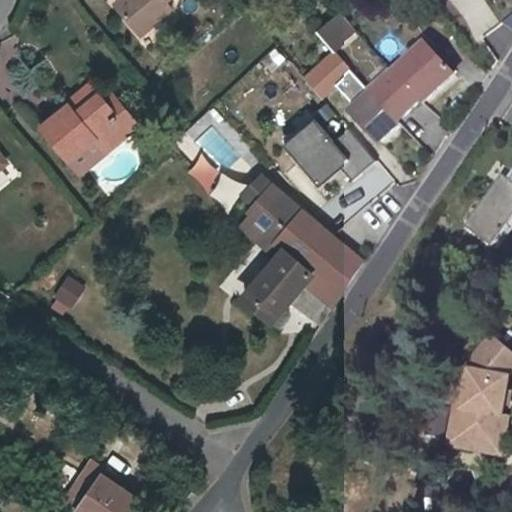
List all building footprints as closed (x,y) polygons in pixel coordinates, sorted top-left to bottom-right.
[(115,0),(111,4),(137,33),(168,7),(162,0),(115,0)] [(395,33),(417,15),(403,0),(396,0),(378,16),(395,33)] [(426,40),(372,90),(352,109),(382,140),(401,124),(398,121),(421,100),(423,102),(455,72),(426,40)] [(354,70),(337,50),(306,77),(323,97),(354,70)] [(67,104),(75,113),(80,108),(77,105),(94,91),(90,85),(67,104)] [(118,118),(101,99),(94,91),(77,105),(80,108),(75,113),(67,104),(40,127),(68,159),(94,138),(104,151),(126,133),(115,120),(118,118)] [(126,133),(136,125),(110,92),(101,99),(118,118),(115,120),(126,133)] [(321,190),(334,180),(356,208),(391,181),(348,127),(331,141),(313,117),(283,141),(321,190)] [(187,175),(210,188),(222,169),(199,155),(187,175)] [(209,195),(231,208),(245,184),(223,171),(209,195)] [(511,173),(509,178),(499,172),(464,226),(496,247),(508,228),(511,230),(511,173)] [(262,201),(278,185),(275,182),(260,200),(262,201)] [(278,253),(245,292),(275,317),(302,285),(318,298),(308,311),(322,322),(365,259),(278,185),(262,201),(288,224),(277,239),(284,246),(278,253)] [(278,253),(284,246),(277,239),(288,224),(262,201),(258,205),(256,203),(241,221),(278,253)] [(352,245),(368,233),(356,217),(340,229),(352,245)] [(53,299),(74,309),(87,284),(66,274),(53,299)] [(511,370),(511,347),(496,334),(473,360),(471,368),(472,369),(465,406),(457,405),(452,432),(495,441),(500,414),(504,415),(506,402),(503,401),(505,390),(508,390),(511,371),(511,370)] [(471,368),(465,367),(457,405),(465,406),(472,369),(471,368)] [(508,390),(505,390),(503,401),(506,402),(510,403),(511,391),(508,390)] [(495,441),(452,432),(450,442),(502,453),(510,416),(504,415),(500,414),(495,441)] [(105,474),(80,510),(83,511),(130,511),(140,498),(105,474)]
